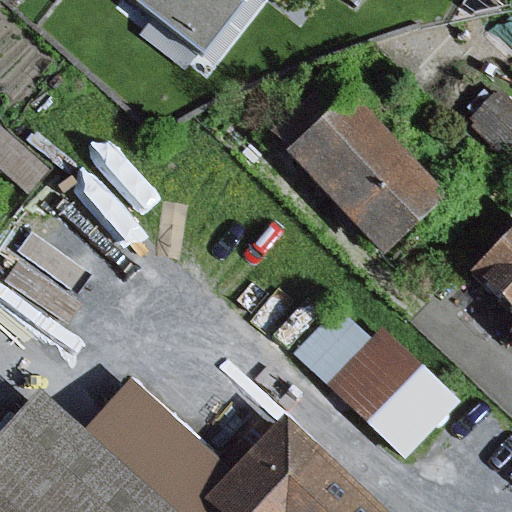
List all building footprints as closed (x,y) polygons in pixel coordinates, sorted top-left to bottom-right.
[(123,0),(199,58),(239,6),(231,0),(123,0)] [(368,0),(335,0),(357,16),(368,0)] [(511,104),(498,90),(463,125),(511,172),(511,104)] [(444,200),(350,96),(285,155),(380,259),(444,200)] [(0,130),(0,171),(26,195),(47,171),(0,130)] [(511,233),(470,278),(511,317),(511,331),(507,336),(511,340),(511,233)] [(459,402),(382,328),(369,341),(337,310),(294,356),(403,460),(459,402)] [(128,381),(77,436),(160,511),(191,511),(228,472),(128,381)] [(160,511),(77,436),(38,397),(0,438),(0,511),(160,511)] [(377,511),(282,420),(228,472),(191,511),(377,511)]
